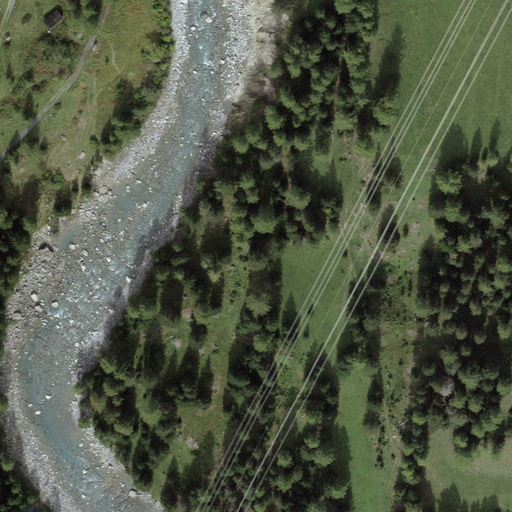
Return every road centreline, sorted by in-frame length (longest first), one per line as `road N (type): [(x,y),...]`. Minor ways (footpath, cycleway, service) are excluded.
road 1 (track): [(511,183),(480,187),(431,176),(389,150),(368,102),(366,0)]
road 2 (track): [(0,156),(75,72),(107,0)]
